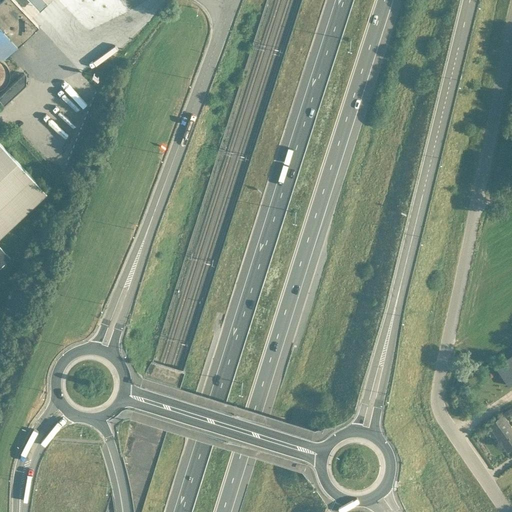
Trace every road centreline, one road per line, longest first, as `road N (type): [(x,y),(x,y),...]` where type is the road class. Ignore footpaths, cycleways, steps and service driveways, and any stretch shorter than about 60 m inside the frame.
road 1 (motorway): [(342,0),(177,511)]
road 2 (motorway): [(223,511),(386,0)]
road 3 (unclassified): [(507,511),(436,401),(511,40)]
road 4 (tertiary): [(422,194),(351,429)]
road 5 (tertiary): [(374,434),(422,194)]
road 6 (tertiary): [(230,0),(148,220)]
road 7 (tertiary): [(117,394),(324,459)]
road 8 (tertiary): [(328,444),(122,380)]
road 9 (tertiary): [(422,194),(469,0)]
road 10 (tertiary): [(148,220),(91,344)]
road 11 (tertiary): [(110,351),(148,220)]
road 12 (unclassified): [(62,392),(25,437),(15,511)]
road 13 (unclassified): [(22,511),(39,441),(73,404)]
